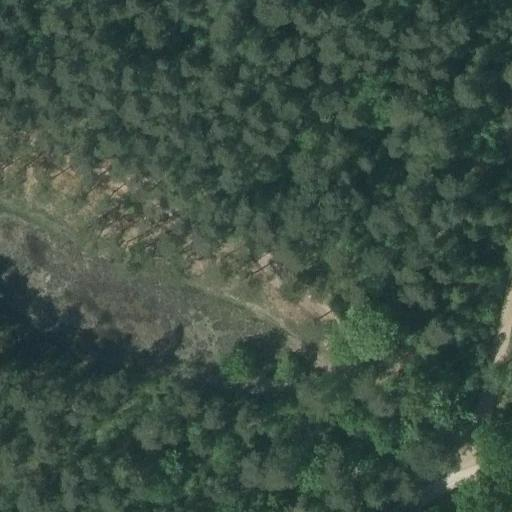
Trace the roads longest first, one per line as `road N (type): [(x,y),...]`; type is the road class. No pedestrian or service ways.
road 1 (track): [(0,150),(60,161),(271,278),(430,418),(472,437)]
road 2 (track): [(472,437),(483,416),(511,239)]
road 3 (unclassified): [(400,511),(445,485),(511,466)]
